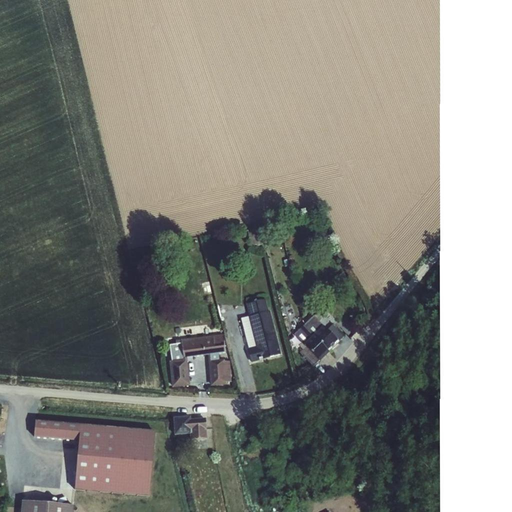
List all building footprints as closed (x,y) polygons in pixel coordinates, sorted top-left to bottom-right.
[(252,361),(283,354),(270,297),(249,301),(252,315),(242,317),(252,361)] [(307,347),(302,353),(314,366),(341,340),(316,314),(295,334),(307,347)] [(170,343),(171,386),(189,386),(188,356),(206,355),(207,384),(233,383),(232,359),(226,359),(225,335),(182,336),(183,342),(170,343)] [(190,438),(206,437),(205,415),(173,417),(174,434),(190,433),(190,438)] [(57,488),(152,495),(157,429),(32,420),(31,437),(67,439),(64,470),(58,470),(57,488)] [(20,500),(19,511),(74,511),(76,503),(57,501),(57,502),(20,500)]
